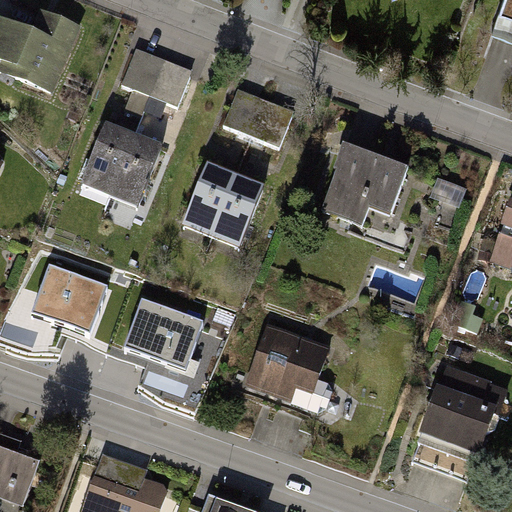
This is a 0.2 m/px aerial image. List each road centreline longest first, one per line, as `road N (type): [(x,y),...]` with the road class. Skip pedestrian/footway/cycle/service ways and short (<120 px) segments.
road 1 (residential): [(0,377),(378,511)]
road 2 (residential): [(511,140),(139,0)]
